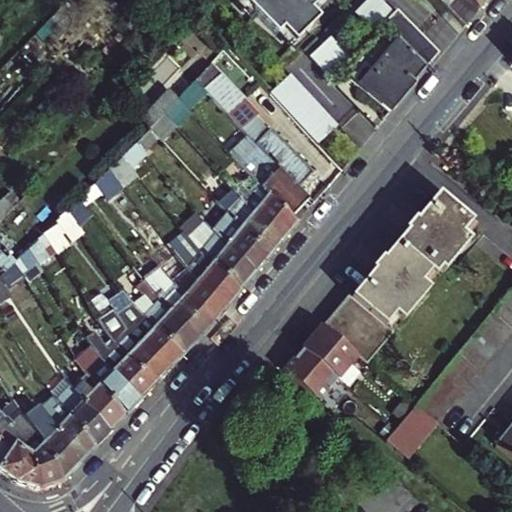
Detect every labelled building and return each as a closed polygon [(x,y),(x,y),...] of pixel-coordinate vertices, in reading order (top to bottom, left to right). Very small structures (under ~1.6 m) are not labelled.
[(241,0),(277,36),(282,30),(295,43),(319,19),(311,11),(321,0),(241,0)] [(384,27),(396,15),(380,0),(370,0),(357,13),(378,33),(384,27)] [(437,0),(464,28),(476,14),(462,0),(437,0)] [(462,0),(476,14),(487,0),(462,0)] [(396,15),(384,27),(397,40),(426,69),(439,54),(398,12),(396,15)] [(333,78),(353,58),(332,38),(312,58),(333,78)] [(397,40),(363,83),(392,108),(426,69),(397,40)] [(205,95),(227,117),(244,101),(217,74),(210,67),(195,84),(201,91),(205,95)] [(290,73),(269,93),(317,144),(338,124),(290,73)] [(151,131),(164,116),(178,102),(169,93),(142,121),(148,128),(146,130),(148,133),(151,131)] [(244,101),(227,117),(245,135),(298,188),(313,171),(270,127),(268,129),(255,117),(258,115),(244,101)] [(164,116),(174,126),(188,112),(178,102),(164,116)] [(151,131),(160,141),(174,126),(164,116),(151,131)] [(136,145),(145,155),(160,141),(151,131),(148,133),(136,145)] [(245,135),(228,152),(262,187),(263,188),(270,196),(292,218),(309,200),(298,188),(245,135)] [(122,158),(132,170),(146,156),(145,155),(136,145),(122,158)] [(108,171),(123,190),(137,177),(132,170),(122,158),(108,171)] [(109,203),(123,190),(108,171),(93,184),(95,186),(101,194),(109,203)] [(234,192),(283,240),(297,223),(292,218),(270,196),(260,207),(252,200),(253,198),(241,185),(234,192)] [(79,199),(85,207),(101,194),(95,186),(79,199)] [(253,198),(252,200),(260,207),(270,196),(263,188),(253,198)] [(231,219),(268,257),(283,240),(234,192),(218,207),(231,219)] [(412,220),(409,218),(400,229),(401,230),(392,241),(427,270),(430,273),(435,266),(440,269),(465,237),(456,230),(465,219),(433,193),(412,220)] [(0,221),(12,209),(2,199),(0,200),(0,221)] [(55,224),(61,233),(73,223),(66,214),(55,224)] [(398,227),(400,229),(409,218),(406,216),(398,227)] [(215,234),(255,273),(268,257),(231,219),(215,234)] [(55,224),(42,235),(50,248),(60,239),(57,236),(61,233),(55,224)] [(200,254),(240,291),(242,289),(255,273),(215,234),(205,224),(189,240),(200,254)] [(42,235),(26,250),(34,261),(50,248),(42,235)] [(188,271),(227,306),(240,291),(200,254),(189,240),(186,237),(173,252),(177,258),(188,271)] [(345,294),(320,327),(354,356),(363,364),(390,330),(382,325),(391,313),(399,319),(425,286),(421,284),(418,281),(427,270),(392,241),(378,258),(376,257),(367,268),(369,269),(348,296),(345,294)] [(26,250),(12,264),(17,272),(19,276),(35,264),(34,261),(26,250)] [(0,271),(8,264),(0,255),(0,271)] [(365,266),(367,268),(376,257),(374,255),(365,266)] [(184,297),(213,323),(227,306),(188,271),(177,258),(171,264),(174,267),(182,277),(192,287),(184,297)] [(139,275),(140,276),(166,309),(197,340),(213,323),(184,297),(174,284),(166,275),(156,262),(139,275)] [(12,264),(0,276),(0,283),(2,287),(17,272),(12,264)] [(182,277),(174,267),(166,275),(174,284),(184,297),(192,287),(182,277)] [(430,273),(427,270),(418,281),(421,284),(430,273)] [(157,328),(182,355),(197,340),(166,309),(140,276),(134,282),(142,293),(153,307),(145,316),(157,328)] [(511,282),(413,405),(433,422),(442,411),(511,326),(511,282)] [(133,300),(145,316),(153,307),(142,293),(133,300)] [(167,371),(182,355),(157,328),(145,316),(133,300),(132,298),(127,302),(134,310),(139,316),(132,322),(130,320),(126,323),(135,335),(138,339),(137,340),(167,371)] [(116,347),(153,385),(167,371),(137,340),(138,339),(135,335),(126,323),(123,325),(109,304),(94,315),(113,344),(116,347)] [(316,402),(354,356),(320,327),(316,332),(317,332),(317,336),(314,339),(311,337),(290,364),(293,367),(290,370),(287,371),(286,370),(283,374),(316,402)] [(102,359),(105,363),(110,367),(108,369),(138,400),(153,385),(116,347),(110,353),(94,335),(86,341),(89,345),(102,359)] [(86,376),(97,388),(123,416),(138,400),(108,369),(110,367),(105,363),(102,367),(98,363),(86,376)] [(34,403),(23,384),(13,391),(25,409),(34,403)] [(73,389),(76,394),(80,399),(79,401),(108,431),(123,416),(97,388),(93,393),(84,385),(80,389),(76,385),(73,389)] [(80,399),(76,394),(65,405),(72,412),(68,417),(94,446),(108,431),(79,401),(80,399)] [(13,402),(5,408),(10,416),(8,418),(13,425),(23,417),(13,402)] [(511,404),(511,403),(501,416),(509,422),(491,444),(511,460),(511,404)] [(412,404),(383,441),(403,458),(433,422),(413,405),(412,404)] [(10,416),(5,408),(1,411),(6,419),(8,418),(10,416)] [(49,424),(55,432),(77,463),(94,446),(68,417),(65,421),(55,412),(53,415),(48,411),(45,415),(47,418),(51,422),(49,424)] [(23,417),(13,425),(25,444),(23,446),(21,450),(32,458),(33,488),(40,490),(60,480),(41,445),(23,417)] [(0,435),(13,425),(8,418),(6,419),(0,424),(0,435)] [(51,422),(47,418),(38,427),(47,440),(55,432),(49,424),(51,422)] [(25,444),(13,425),(0,435),(0,471),(14,482),(33,488),(32,458),(21,450),(23,446),(25,444)] [(47,440),(41,445),(60,480),(77,463),(55,432),(47,440)]
